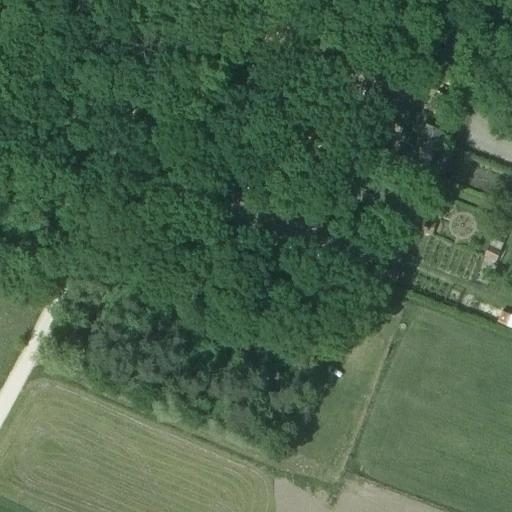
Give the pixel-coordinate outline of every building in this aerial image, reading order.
[(300,26),(292,44),(316,57),(356,76),(366,56),(300,26)] [(292,109),(316,57),(292,44),(267,97),(292,109)] [(401,74),(391,95),(407,103),(420,74),(405,67),(401,74)] [(453,90),(459,77),(443,71),(437,84),(442,86),(449,88),(453,90)] [(437,113),(446,95),(432,90),(425,105),(437,113)] [(446,135),(425,125),(405,166),(425,177),(446,135)] [(332,143),(299,130),(290,153),(297,157),(297,155),(315,162),(323,165),(332,143)] [(329,184),(364,199),(366,200),(374,182),(378,173),(379,170),(343,154),(329,184)] [(315,165),(298,157),(294,165),(310,173),(315,165)] [(358,213),(411,236),(422,210),(407,203),(411,193),(389,183),(379,206),(366,200),(364,199),(358,213)]
